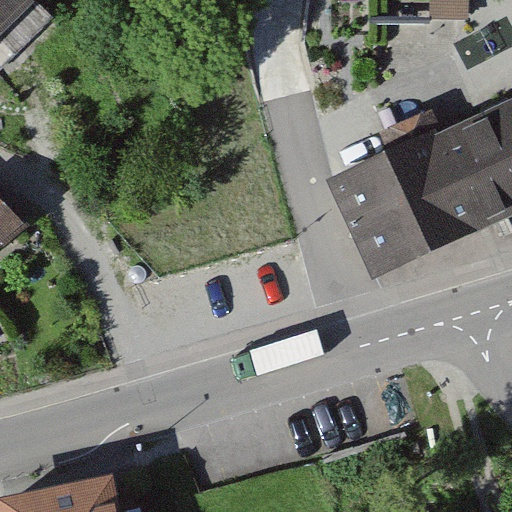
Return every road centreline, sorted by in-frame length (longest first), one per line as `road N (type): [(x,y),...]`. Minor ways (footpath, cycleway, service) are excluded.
road 1 (residential): [(376,348),(316,179),(293,59),(308,0)]
road 2 (residential): [(0,165),(70,215),(165,417)]
road 3 (residential): [(165,417),(376,348)]
road 4 (residential): [(0,458),(165,417)]
